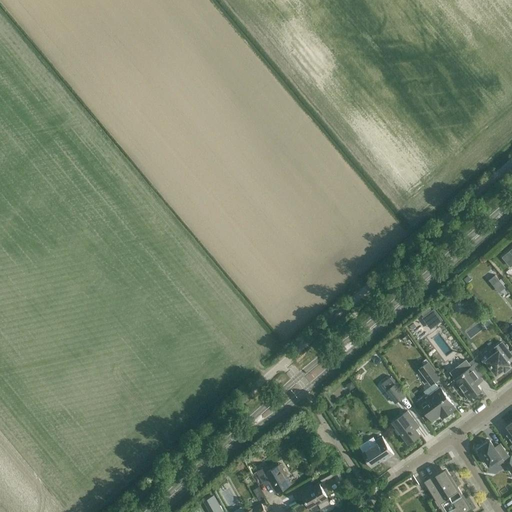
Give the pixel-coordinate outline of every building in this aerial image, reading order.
[(493,354),(485,360),(496,374),(503,368),(505,370),(510,366),(509,364),(510,363),(504,356),(510,352),(502,342),(490,351),(493,354)] [(455,378),(454,379),(468,398),(481,388),(476,382),(481,378),(472,365),(471,366),(466,360),(450,372),(455,378)] [(419,368),(430,384),(440,377),(428,362),(419,368)] [(386,390),(395,402),(405,395),(396,383),(386,390)] [(424,396),(417,401),(431,420),(439,414),(442,418),(455,408),(453,405),(453,404),(440,387),(438,388),(434,383),(423,391),(427,396),(425,398),(424,396)] [(391,421),(395,426),(408,443),(420,434),(411,423),(415,421),(407,410),(391,421)] [(373,436),(359,446),(362,452),(371,467),(386,457),(387,458),(394,454),(382,436),(375,440),(373,436)] [(511,457),(510,455),(509,456),(502,445),(496,449),(489,440),(477,448),(481,454),(480,455),(480,456),(482,459),(484,460),(485,459),(489,464),(496,460),(499,464),(504,460),(508,466),(507,466),(511,472),(511,457)] [(290,483),(280,464),(267,471),(264,467),(257,471),(263,481),(268,478),(276,491),(290,483)] [(465,511),(471,508),(445,467),(424,481),(432,494),(434,493),(441,503),(450,497),(456,507),(447,511),(465,511)] [(327,497),(319,483),(309,489),(308,487),(297,493),(300,499),(304,497),(309,506),(316,501),(317,502),(327,497)] [(266,511),(261,503),(252,508),(244,511),(266,511)]
